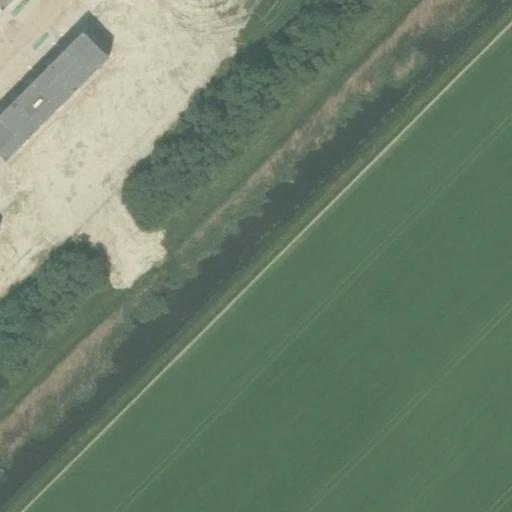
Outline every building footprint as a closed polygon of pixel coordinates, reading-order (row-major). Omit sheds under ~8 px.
[(80,28),(63,45),(89,71),(106,54),(80,28)] [(63,45),(46,62),(72,88),(89,71),(63,45)] [(46,62),(28,80),(54,106),(72,88),(46,62)] [(108,73),(99,82),(108,90),(116,82),(108,73)] [(28,80),(11,97),(37,123),(54,106),(28,80)] [(99,82),(91,90),(99,99),(108,90),(99,82)] [(11,97),(0,107),(0,120),(20,140),(37,123),(11,97)] [(73,108),(65,116),(73,125),(82,116),(73,108)] [(65,116),(56,125),(65,133),(73,125),(65,116)] [(0,120),(0,154),(3,157),(20,140),(0,120)] [(39,142),(30,151),(39,159),(47,151),(39,142)] [(30,151),(22,159),(30,167),(39,159),(30,151)]
